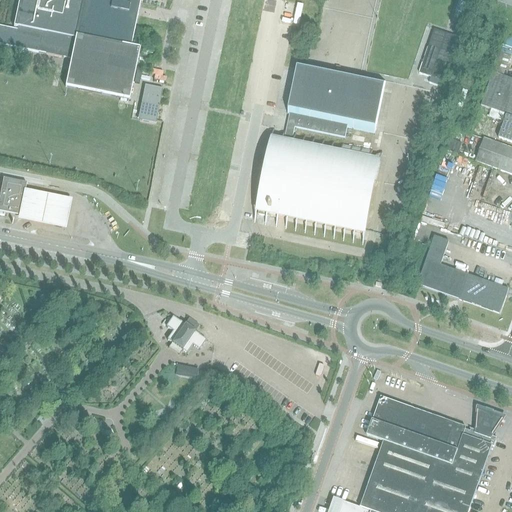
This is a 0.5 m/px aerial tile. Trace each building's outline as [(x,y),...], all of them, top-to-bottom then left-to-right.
[(19,0),(14,28),(18,29),(17,31),(45,37),(46,30),(75,36),(82,0),(19,0)] [(71,61),(66,88),(129,101),(140,50),(130,48),(136,23),(140,0),(82,0),(75,36),(76,37),(71,61)] [(469,2),(462,0),(459,0),(456,12),(464,15),(469,2)] [(511,0),(499,0),(497,5),(511,10),(511,0)] [(45,37),(17,31),(0,27),(0,45),(71,61),(76,37),(75,36),(46,30),(45,37)] [(441,87),(457,38),(434,30),(419,74),(431,78),(429,83),(441,87)] [(511,37),(506,36),(503,46),(511,49),(511,37)] [(500,50),(492,72),(502,76),(510,53),(500,50)] [(285,139),(293,141),(295,128),(346,138),(348,128),(375,133),(386,81),(298,63),(288,115),(290,116),(285,139)] [(511,79),(502,76),(492,72),(480,105),(511,116),(511,79)] [(141,121),(155,124),(163,89),(145,86),(143,95),(147,96),(141,121)] [(511,142),(511,117),(491,110),(488,117),(503,123),(498,138),(511,142)] [(293,141),(285,139),(274,137),(258,215),(277,219),(277,216),(363,234),(378,161),(371,159),(372,152),(343,146),(341,153),(292,143),(293,141)] [(511,174),(511,149),(484,139),(476,162),(511,174)] [(0,212),(20,216),(25,194),(27,184),(3,179),(1,189),(0,193),(0,212)] [(71,199),(26,190),(20,220),(65,229),(71,199)] [(500,315),(509,290),(440,266),(449,242),(435,237),(417,285),(500,315)] [(179,322),(172,317),(165,327),(172,332),(167,340),(171,343),(168,348),(170,346),(175,349),(180,353),(179,355),(179,356),(182,351),(187,354),(193,346),(199,351),(206,341),(199,336),(199,335),(194,332),(199,326),(199,325),(198,323),(195,321),(191,318),(190,318),(189,319),(184,325),(179,322)] [(196,379),(197,372),(177,368),(176,375),(196,379)] [(452,466),(459,446),(464,430),(465,428),(381,398),(367,437),(384,443),(452,466)] [(479,407),(478,432),(494,438),(509,418),(479,407)] [(478,432),(470,430),(470,432),(464,430),(459,446),(488,457),(492,446),(493,447),(496,439),(494,438),(478,432)] [(468,511),(488,457),(459,446),(452,466),(384,443),(360,509),(369,511),(468,511)] [(369,511),(360,509),(333,499),(333,501),(336,502),(332,511),(369,511)]
